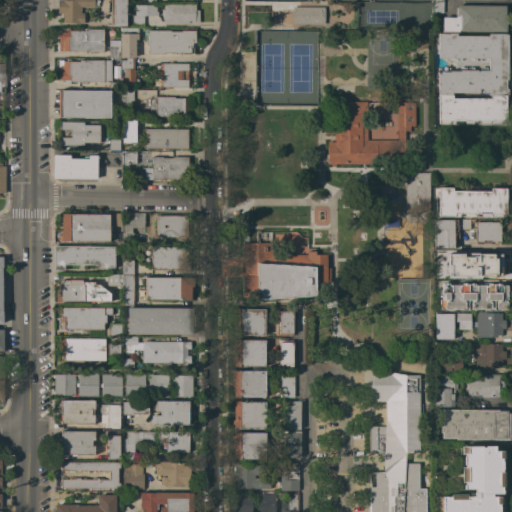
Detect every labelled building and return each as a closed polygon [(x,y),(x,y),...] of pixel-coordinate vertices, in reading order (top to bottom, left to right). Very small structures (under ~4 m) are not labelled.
[(99,0),(99,2),(98,2),(98,5),(94,5),(94,7),(80,7),(80,13),(83,13),(83,24),(68,24),(68,22),(61,22),(61,13),(57,13),(57,0),(99,0)] [(126,0),(126,26),(111,26),(111,0),(126,0)] [(442,0),(442,13),(431,13),(431,0),(442,0)] [(190,23),(190,24),(162,23),(162,15),(160,15),(160,5),(163,5),(163,3),(195,3),(195,10),(199,10),(199,23),(190,23)] [(156,5),(156,11),(157,11),(157,15),(156,15),(143,15),(143,26),(131,26),(131,15),(134,15),(134,4),(156,5)] [(458,31),(458,32),(442,32),(442,17),(455,17),(455,8),(457,8),(457,5),(505,5),(505,20),(506,20),(506,32),(458,31)] [(324,7),(324,24),(292,24),(292,6),(324,7)] [(135,39),(135,57),(119,57),(119,33),(119,27),(137,27),(138,39),(135,39)] [(103,52),(86,52),(86,51),(86,52),(83,52),(83,51),(58,51),(58,41),(58,32),(59,32),(59,31),(61,31),(61,32),(66,32),(66,28),(69,28),(69,30),(83,30),(83,28),(85,28),(85,30),(86,30),(86,29),(103,29),(103,52)] [(170,30),(170,31),(181,31),(181,30),(194,30),(194,33),(196,33),(196,40),(195,40),(195,41),(196,41),(196,47),(194,47),(194,54),(174,54),(174,53),(163,53),(163,54),(147,54),(147,53),(145,53),(145,51),(148,51),(148,49),(145,49),(145,47),(148,47),(148,41),(146,41),(146,39),(148,39),(148,36),(146,36),(146,31),(148,31),(148,30),(170,30)] [(442,71),(443,67),(448,68),(448,71),(449,71),(449,70),(458,70),(458,67),(465,67),(465,70),(467,70),(467,67),(473,67),(473,70),(479,70),(479,67),(485,67),(485,70),(487,70),(488,58),(486,58),(486,61),(480,61),(480,58),(479,58),(479,61),(472,61),(473,58),(460,58),(460,61),(455,61),(455,58),(437,58),(437,33),(456,33),(456,36),(487,36),(487,33),(506,33),(506,34),(507,34),(507,80),(506,80),(505,88),(507,88),(507,95),(506,95),(505,121),(500,121),(499,124),(491,124),(491,121),(489,121),(489,124),(480,124),(480,121),(473,121),(472,124),(464,123),(464,121),(459,121),(459,124),(438,123),(438,70),(442,71)] [(119,45),(119,57),(108,57),(107,57),(107,51),(108,51),(108,45),(119,45)] [(134,69),(134,74),(135,74),(135,79),(134,79),(134,84),(123,84),(123,69),(120,69),(120,58),(131,58),(132,69),(134,69)] [(111,81),(107,81),(107,82),(87,82),(87,81),(85,81),(85,84),(83,84),(83,81),(69,81),(69,84),(63,84),(63,80),(59,80),(59,66),(58,66),(58,60),(62,60),(62,61),(79,61),(79,60),(83,60),(83,59),(87,59),(87,60),(110,60),(111,81)] [(188,63),(188,74),(184,74),(184,70),(180,70),(180,79),(189,79),(189,87),(161,87),(161,77),(158,77),(158,72),(162,72),(162,70),(159,70),(159,64),(162,64),(162,63),(188,63)] [(120,101),(120,89),(133,89),(133,101),(120,101)] [(57,117),(57,90),(110,90),(110,118),(57,117)] [(174,96),(174,98),(188,98),(188,117),(155,116),(155,96),(174,96)] [(414,102),(415,126),(409,126),(409,131),(404,131),(404,160),(376,161),(376,164),(335,164),(335,167),(330,167),(330,164),(327,164),(326,142),(334,142),(334,111),(335,111),(335,102),(366,101),(366,140),(397,140),(396,102),(414,102)] [(121,118),(135,118),(135,142),(128,142),(128,143),(122,143),(121,118)] [(83,122),(83,124),(99,125),(99,143),(83,142),(83,145),(60,145),(60,137),(70,137),(70,130),(59,130),(59,121),(83,122)] [(187,129),(187,149),(143,148),(143,128),(187,129)] [(119,139),(119,150),(108,150),(108,139),(119,139)] [(148,151),(148,157),(135,157),(135,163),(121,163),(121,151),(148,151)] [(52,178),(53,155),(69,155),(69,158),(88,159),(88,155),(97,155),(96,179),(52,178)] [(162,157),(162,158),(171,158),(171,156),(187,157),(187,158),(188,158),(188,180),(172,180),(172,179),(162,179),(162,180),(144,179),(144,168),(151,168),(151,156),(162,157)] [(429,203),(431,203),(431,212),(405,212),(405,173),(429,173),(429,203)] [(452,187),(452,191),(490,191),(490,188),(506,188),(506,214),(501,214),(501,217),(491,216),(491,214),(489,214),(489,217),(480,216),(480,214),(473,214),(473,216),(464,216),(464,214),(459,214),(459,217),(453,217),(453,216),(438,216),(438,187),(452,187)] [(144,213),(144,228),(131,227),(131,232),(133,232),(132,241),(120,241),(120,232),(123,232),(123,212),(144,213)] [(109,214),(109,213),(121,213),(121,226),(120,226),(120,228),(111,228),(111,231),(109,230),(109,234),(113,234),(113,237),(109,237),(109,241),(59,241),(59,235),(61,235),(61,214),(109,214)] [(187,215),(187,237),(156,237),(156,215),(187,215)] [(469,219),(474,219),(474,222),(469,222),(469,229),(458,229),(458,238),(454,238),(453,248),(433,247),(433,219),(456,220),(456,219),(469,219)] [(500,222),(500,242),(475,242),(475,222),(500,222)] [(242,276),(241,276),(241,243),(271,243),(271,255),(306,255),(306,251),(315,251),(315,255),(326,255),(326,268),(330,268),(330,284),(322,284),(322,294),(315,294),(315,296),(257,300),(256,296),(242,297),(242,276)] [(114,246),(114,268),(103,268),(103,265),(63,264),(63,270),(52,270),(53,245),(114,246)] [(161,246),(161,247),(187,247),(187,255),(186,255),(186,264),(189,264),(189,270),(184,270),(184,269),(161,269),(161,270),(150,270),(150,246),(161,246)] [(473,268),(470,268),(470,264),(465,264),(464,254),(500,253),(500,272),(473,272),(473,268)] [(133,305),(121,305),(121,284),(118,284),(118,286),(106,286),(106,274),(122,274),(122,260),(133,260),(133,305)] [(447,280),(448,269),(462,269),(462,280),(447,280)] [(193,277),(193,287),(191,287),(191,300),(144,300),(145,277),(193,277)] [(55,301),(55,287),(60,287),(60,280),(68,280),(68,279),(82,279),(82,282),(94,282),(94,284),(98,284),(110,293),(110,296),(112,296),(112,298),(110,298),(110,301),(55,301)] [(441,310),(441,308),(440,308),(440,307),(439,307),(439,299),(441,299),(441,297),(440,297),(440,295),(441,295),(441,283),(444,283),(444,282),(452,282),(452,285),(457,285),(457,283),(463,283),(465,283),(465,284),(470,284),(470,283),(474,284),(475,286),(476,285),(485,285),(485,286),(487,284),(489,283),(491,283),(491,284),(496,284),(496,283),(498,283),(499,284),(501,286),(502,285),(507,285),(507,309),(441,310)] [(63,330),(63,329),(59,329),(60,307),(111,307),(111,315),(106,315),(106,323),(103,323),(103,330),(63,330)] [(192,308),(192,315),(193,315),(193,327),(192,327),(192,335),(127,334),(127,307),(192,308)] [(264,335),(241,335),(241,336),(232,336),(232,325),(231,325),(231,309),(238,309),(238,308),(241,308),(241,309),(265,309),(264,335)] [(293,312),(292,336),(284,336),(284,334),(277,334),(277,328),(278,328),(279,311),(293,312)] [(476,312),(486,312),(486,313),(501,313),(501,320),(505,320),(505,328),(501,328),(501,336),(496,336),(496,337),(476,337),(476,312)] [(453,339),(434,339),(434,313),(452,313),(453,339)] [(470,313),(470,329),(457,329),(457,322),(455,322),(455,313),(470,313)] [(121,324),(120,337),(108,336),(108,335),(104,335),(104,328),(108,328),(108,326),(109,326),(109,323),(121,324)] [(137,336),(136,345),(132,345),(132,350),(124,350),(125,344),(121,344),(121,338),(125,338),(125,336),(137,336)] [(63,360),(63,359),(60,359),(60,338),(104,338),(105,361),(63,360)] [(264,366),(241,366),(241,367),(232,366),(232,362),(229,362),(229,339),(264,340),(264,366)] [(190,341),(190,349),(186,349),(186,355),(190,355),(190,361),(187,361),(187,366),(183,366),(183,362),(142,362),(142,341),(190,341)] [(292,342),(292,367),(284,367),(284,364),(278,364),(279,342),(292,342)] [(120,343),(120,355),(118,355),(118,358),(108,358),(108,355),(107,355),(107,343),(120,343)] [(474,343),(486,343),(486,344),(501,344),(501,351),(505,351),(505,359),(501,359),(501,366),(497,366),(497,368),(486,368),(486,366),(474,366),(474,343)] [(434,370),(434,354),(461,355),(461,371),(434,370)] [(265,397),(241,396),(241,397),(233,397),(233,387),(231,387),(231,370),(238,371),(238,370),(241,370),(265,371),(265,397)] [(405,453),(405,463),(418,463),(418,488),(425,488),(425,511),(369,511),(369,486),(375,486),(374,472),(384,471),(383,455),(372,452),(372,451),(368,451),(368,426),(384,426),(385,401),(372,401),(370,385),(372,374),(388,371),(419,375),(419,452),(405,453)] [(74,395),(53,395),(53,394),(53,374),(74,374),(74,395)] [(97,395),(77,395),(77,387),(75,387),(75,383),(78,383),(78,374),(97,374),(97,395)] [(121,374),(121,396),(100,396),(101,387),(98,387),(98,383),(101,383),(101,374),(121,374)] [(144,395),(124,395),(124,374),(144,374),(144,395)] [(167,396),(148,396),(148,374),(168,374),(167,396)] [(504,374),(503,397),(467,397),(467,378),(461,378),(461,374),(504,374)] [(171,396),(170,375),(192,375),(192,396),(171,396)] [(293,397),(279,397),(279,375),(293,375),(293,397)] [(456,389),(453,389),(453,406),(434,406),(434,387),(438,387),(438,375),(449,376),(449,377),(453,377),(453,378),(456,378),(456,389)] [(106,428),(106,427),(104,427),(104,422),(106,422),(106,419),(100,418),(96,418),(96,417),(96,414),(99,415),(99,404),(106,404),(107,398),(114,398),(114,401),(118,401),(118,404),(119,404),(119,429),(106,428)] [(94,400),(94,403),(96,403),(96,406),(94,406),(94,409),(93,409),(93,414),(94,414),(94,418),(96,417),(96,418),(96,421),(94,421),(94,424),(60,423),(60,421),(59,421),(59,416),(60,416),(60,400),(94,400)] [(151,423),(151,415),(159,415),(159,410),(152,410),(152,400),(188,400),(188,425),(154,424),(151,423)] [(265,428),(241,427),(241,428),(233,428),(233,425),(231,425),(231,419),(234,419),(234,417),(233,417),(233,400),(265,401),(265,428)] [(299,429),(283,429),(284,401),(300,401),(299,429)] [(122,414),(122,402),(148,402),(147,414),(122,414)] [(498,410),(507,410),(507,413),(509,413),(509,439),(502,439),(502,438),(494,438),(494,440),(490,440),(490,438),(474,438),(474,439),(455,439),(455,438),(441,438),(441,433),(439,433),(439,426),(441,426),(441,409),(498,410)] [(119,459),(107,459),(107,435),(105,435),(105,429),(119,429),(119,459)] [(94,431),(94,440),(91,440),(91,445),(94,445),(94,454),(60,454),(60,448),(56,448),(56,438),(60,438),(60,430),(94,431)] [(152,444),(125,444),(125,431),(132,431),(132,430),(134,430),(134,431),(145,431),(145,430),(148,430),(148,431),(152,431),(152,444)] [(300,457),(285,457),(285,453),(283,453),(283,430),(300,430),(300,457)] [(188,453),(165,452),(165,443),(162,443),(163,438),(157,438),(157,431),(176,432),(176,435),(178,435),(178,432),(188,432),(188,453)] [(265,459),(241,458),(241,459),(233,459),(233,455),(232,455),(232,450),(233,450),(233,441),(231,441),(231,436),(233,436),(233,432),(265,432),(265,459)] [(442,511),(442,496),(450,496),(450,494),(466,493),(466,497),(474,497),(474,489),(464,489),(464,482),(462,482),(461,467),(464,467),(464,453),(461,453),(461,446),(481,446),(481,447),(484,447),(484,446),(494,446),(494,451),(504,451),(504,458),(502,458),(502,472),(504,472),(504,487),(502,487),(502,494),(491,494),(491,496),(500,496),(500,497),(501,497),(501,504),(499,504),(499,511),(442,511)] [(133,459),(122,459),(122,448),(133,448),(133,459)] [(119,462),(119,468),(117,468),(117,482),(119,482),(119,489),(60,488),(60,479),(68,479),(68,477),(79,477),(79,479),(91,479),(91,478),(103,478),(103,479),(107,479),(107,471),(103,471),(103,473),(92,473),(92,471),(87,471),(87,472),(68,472),(68,471),(66,471),(66,472),(63,472),(63,471),(60,470),(60,461),(119,462)] [(190,481),(190,484),(189,484),(189,486),(166,486),(166,485),(160,485),(160,477),(166,477),(166,475),(155,475),(155,467),(153,467),(153,461),(169,461),(169,462),(182,462),(182,466),(189,466),(190,481)] [(298,490),(279,490),(279,484),(278,484),(278,481),(280,481),(279,468),(286,468),(286,463),(298,463),(298,490)] [(123,489),(123,468),(126,468),(126,464),(141,464),(141,473),(143,473),(143,489),(123,489)] [(235,488),(235,484),(232,484),(232,473),(233,473),(233,470),(232,470),(233,467),(233,464),(270,464),(270,475),(254,475),(254,478),(270,478),(269,489),(235,488)] [(192,511),(139,511),(139,492),(192,493),(192,511)] [(252,511),(233,511),(233,494),(252,494),(252,511)] [(275,511),(256,511),(257,494),(275,494),(275,511)] [(297,511),(280,511),(280,494),(297,494),(297,511)] [(54,511),(54,504),(76,504),(76,505),(97,505),(97,495),(115,495),(115,511),(54,511)]
